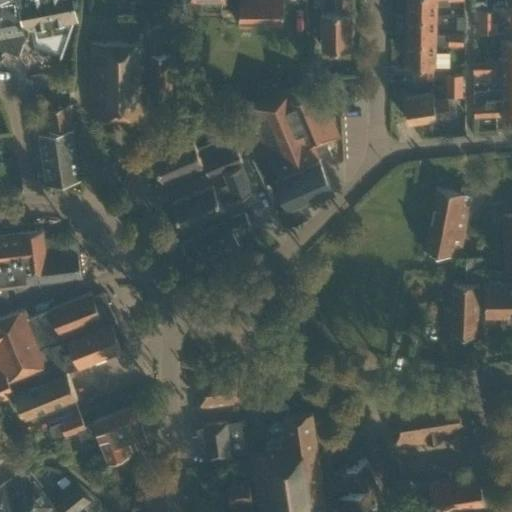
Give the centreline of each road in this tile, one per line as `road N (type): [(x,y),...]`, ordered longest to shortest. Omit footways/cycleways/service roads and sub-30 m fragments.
road 1 (residential): [(511,375),(377,378),(220,325)]
road 2 (residential): [(220,325),(380,161)]
road 3 (residential): [(174,511),(172,311)]
road 4 (residential): [(380,161),(379,0)]
road 5 (residential): [(0,302),(144,268)]
road 6 (residential): [(144,268),(108,226),(80,208),(31,204)]
road 7 (residential): [(380,161),(406,148),(511,138)]
road 8 (residential): [(0,78),(8,85),(31,204)]
